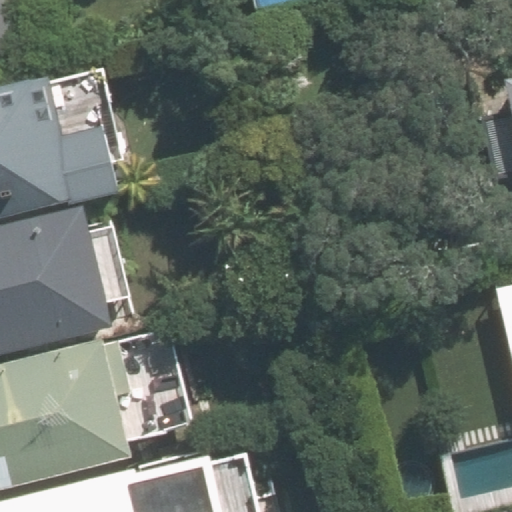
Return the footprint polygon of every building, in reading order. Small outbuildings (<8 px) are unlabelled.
[(0,0),(0,42),(34,34),(25,0),(0,0)] [(0,210),(136,177),(121,115),(84,124),(76,92),(55,97),(47,64),(0,75),(0,210)] [(100,193),(0,217),(0,345),(130,313),(100,193)] [(0,353),(0,484),(149,448),(118,324),(0,353)] [(0,494),(0,511),(246,511),(228,438),(0,494)]
